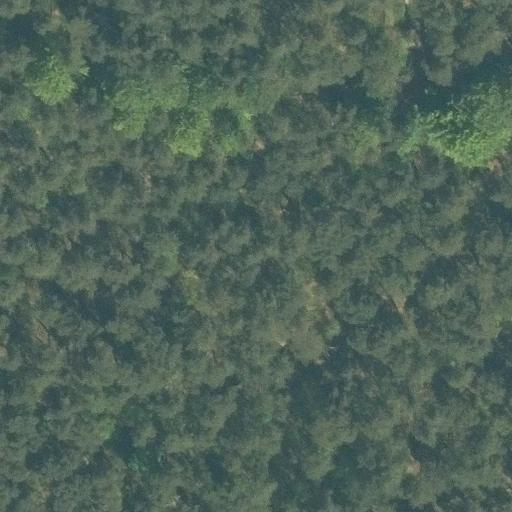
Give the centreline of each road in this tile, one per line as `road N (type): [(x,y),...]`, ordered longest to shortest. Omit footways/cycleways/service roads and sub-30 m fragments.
road 1 (track): [(424,89),(422,128),(319,201),(0,312)]
road 2 (track): [(0,64),(424,89)]
road 3 (track): [(216,511),(511,327)]
